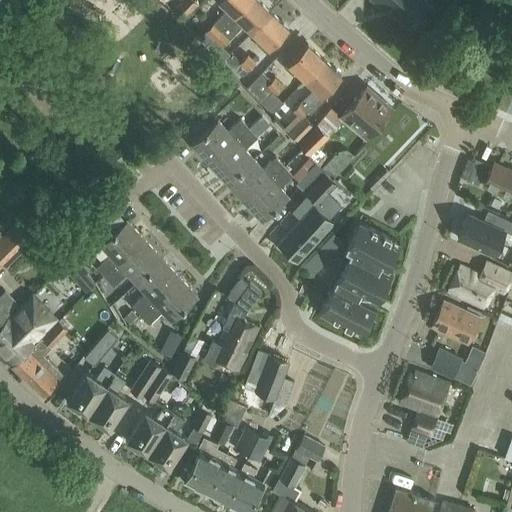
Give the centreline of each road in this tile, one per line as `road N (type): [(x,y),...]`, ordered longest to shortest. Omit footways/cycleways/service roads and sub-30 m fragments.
road 1 (residential): [(382,369),(294,332),(280,285),(165,159)]
road 2 (residential): [(382,369),(413,296),(461,115)]
road 3 (tertiary): [(183,511),(60,433),(0,381)]
road 4 (residential): [(461,115),(403,84),(305,0)]
road 5 (residential): [(350,511),(382,369)]
